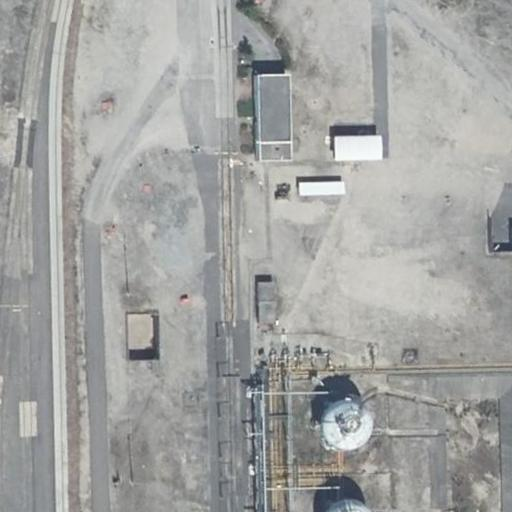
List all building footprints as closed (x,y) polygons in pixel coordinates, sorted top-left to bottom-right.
[(282,164),(280,82),(281,79),(274,79),(249,79),(250,165),(282,164)] [(329,142),(329,148),(330,163),(370,163),(369,142),(329,142)] [(252,327),(267,327),(266,287),(251,287),(252,327)] [(320,406),(317,408),(314,410),(312,413),(310,416),(308,420),(307,423),(307,426),(307,430),(307,433),(308,437),(309,441),(311,444),(313,447),(316,449),(319,451),(322,453),(326,454),(329,455),(333,455),(337,455),(340,454),(343,453),(347,451),(350,449),(352,447),(354,444),(356,441),(357,438),(358,435),(359,432),(359,428),(359,424),(358,421),(356,418),(354,414),(352,412),(350,409),(347,407),(344,405),(341,404),(337,403),(334,403),(330,403),(327,403),(324,405),(320,406)] [(355,511),(353,509),(350,507),(348,506),(344,504),(341,503),(337,503),(334,502),(330,503),(327,503),(323,505),(320,506),(318,509),(315,511),(355,511)]
